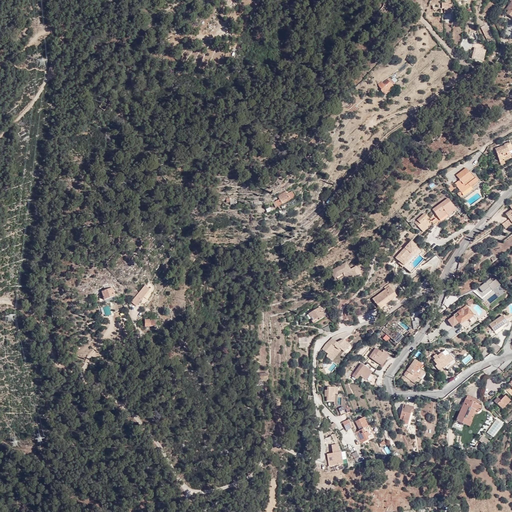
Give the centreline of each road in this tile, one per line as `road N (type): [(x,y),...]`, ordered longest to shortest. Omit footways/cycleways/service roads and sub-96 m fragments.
road 1 (residential): [(511,355),(469,371),(442,393),(396,393),(387,383),(436,309),(462,243),(511,188)]
road 2 (track): [(186,490),(132,415),(57,363),(38,318),(25,307),(0,305)]
road 3 (track): [(185,511),(186,490),(210,491),(254,474),(275,440),(320,457),(317,398)]
road 4 (track): [(0,136),(32,104),(67,42),(52,29),(0,65)]
road 5 (residential): [(511,47),(501,48),(490,66),(466,63),(403,0)]
road 6 (track): [(78,67),(186,0)]
